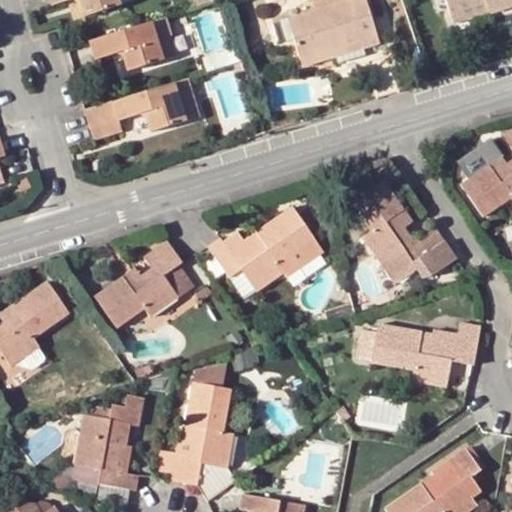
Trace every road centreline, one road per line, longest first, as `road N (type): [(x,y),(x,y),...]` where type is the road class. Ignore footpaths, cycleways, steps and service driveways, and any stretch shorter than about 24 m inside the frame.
road 1 (residential): [(399,126),(82,221)]
road 2 (residential): [(399,126),(511,324)]
